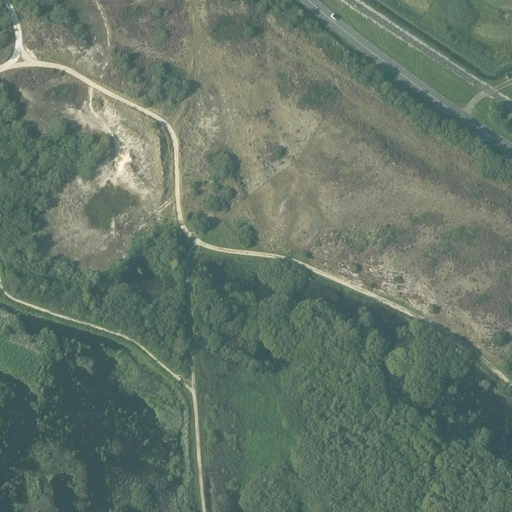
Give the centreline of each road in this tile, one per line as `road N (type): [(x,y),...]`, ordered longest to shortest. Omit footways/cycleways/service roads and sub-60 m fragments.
road 1 (secondary): [(511,150),(305,0)]
road 2 (track): [(160,130),(193,83),(188,0)]
